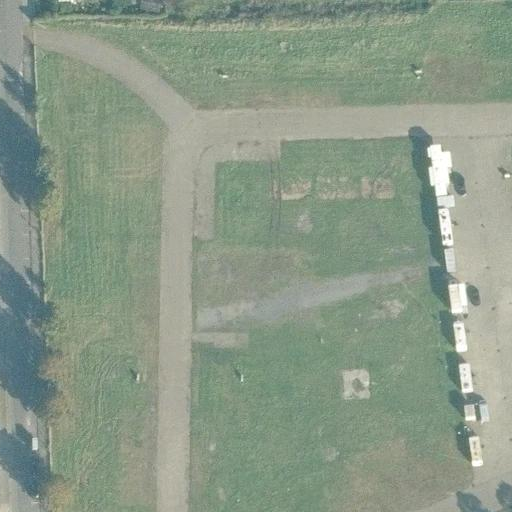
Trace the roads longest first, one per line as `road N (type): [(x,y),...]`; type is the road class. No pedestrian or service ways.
road 1 (unknown): [(511,116),(176,124)]
road 2 (residential): [(4,66),(15,322)]
road 3 (residential): [(15,322),(22,511)]
